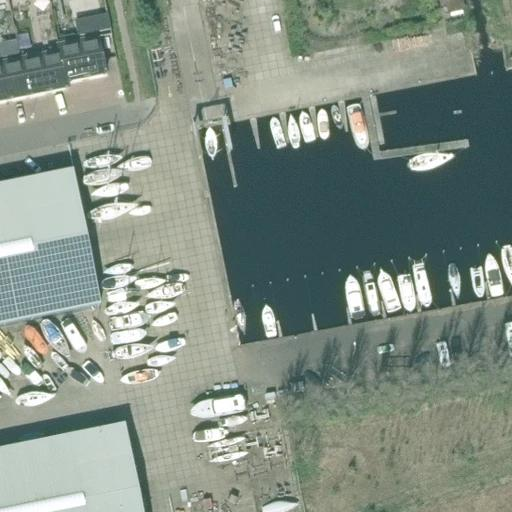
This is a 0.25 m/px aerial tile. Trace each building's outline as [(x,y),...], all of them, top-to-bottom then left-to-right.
[(460,0),(443,0),(447,18),(463,15),(460,0)] [(58,52),(65,86),(104,78),(96,38),(57,46),(58,52)] [(66,92),(65,86),(58,52),(19,60),(27,100),(66,92)] [(0,63),(0,105),(27,100),(19,60),(0,63)] [(0,327),(99,308),(72,174),(0,188),(0,327)] [(265,486),(266,495),(281,494),(283,501),(304,494),(305,494),(304,475),(296,451),(282,451),(294,448),(293,435),(287,435),(286,414),(285,413),(259,422),(259,432),(270,432),(272,439),(261,440),(263,445),(265,483),(265,486)] [(140,511),(124,428),(0,452),(0,511),(140,511)]
